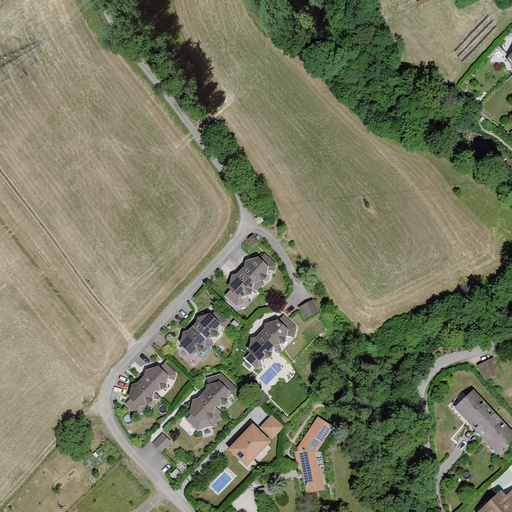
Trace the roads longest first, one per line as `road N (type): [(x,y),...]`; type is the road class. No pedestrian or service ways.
road 1 (residential): [(248,226),(113,374),(104,399),(110,424),(188,511)]
road 2 (track): [(102,0),(226,174),(248,226)]
road 3 (track): [(104,399),(79,415),(0,503)]
